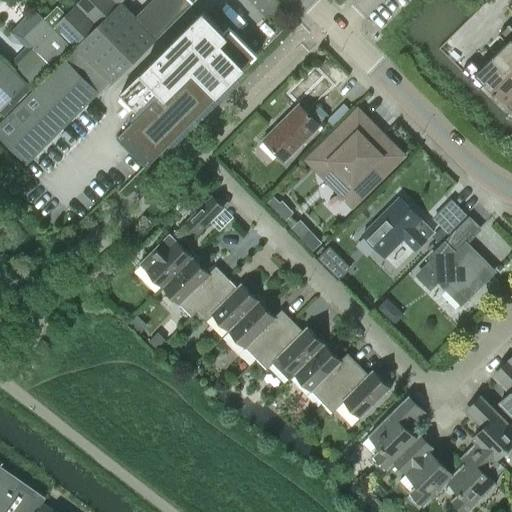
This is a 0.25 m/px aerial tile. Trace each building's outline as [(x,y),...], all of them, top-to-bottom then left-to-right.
[(111,83),(156,38),(193,2),(190,0),(152,0),(135,17),(121,3),(98,25),(0,123),(0,136),(27,164),(110,82),(111,83)] [(96,24),(115,5),(109,0),(80,0),(76,4),(96,24)] [(75,6),(55,26),(75,45),(94,26),(75,6)] [(148,164),(242,71),(256,56),(228,27),(223,31),(203,11),(119,94),(140,114),(119,135),(148,164)] [(23,38),(53,68),(73,48),(43,18),(23,38)] [(511,28),(508,24),(498,34),(506,42),(493,56),(511,75),(511,28)] [(0,56),(0,110),(27,83),(0,56)] [(511,75),(493,56),(479,69),(471,61),(461,71),(479,89),(484,84),(511,111),(511,75)] [(315,78),(314,78),(313,78),(312,78),(310,79),(309,80),(308,81),(308,82),(307,83),(307,84),(307,85),(307,87),(307,88),(308,89),(308,90),(309,91),(310,92),(312,92),(313,93),(314,93),(315,93),(317,92),(318,92),(319,91),(320,90),(320,89),(321,88),(321,87),(321,85),(321,84),(321,83),(320,82),(320,81),(319,80),(318,79),(317,78),(315,78)] [(320,126),(298,104),(263,140),(284,161),(320,126)] [(307,160),(352,205),(403,155),(358,109),(307,160)] [(197,234),(222,209),(223,208),(211,197),(186,222),(197,234)] [(421,220),(399,197),(362,234),(385,257),(403,239),(414,250),(426,238),(415,227),(421,220)] [(451,200),(434,217),(448,232),(465,215),(451,200)] [(445,243),(444,242),(414,272),(431,290),(439,281),(461,303),(497,272),(466,241),(479,229),(469,219),(445,243)] [(163,287),(193,257),(168,233),(139,263),(163,287)] [(163,287),(191,316),(228,279),(216,266),(209,273),(193,257),(163,287)] [(213,315),(229,331),(258,301),(241,283),(236,287),(228,279),(191,316),(192,316),(198,311),(207,320),(213,315)] [(382,300),(384,322),(406,320),(405,299),(382,300)] [(229,331),(257,359),(294,322),(282,310),(274,317),(258,301),(229,331)] [(324,344),(306,326),(302,331),(294,322),(257,359),(267,369),(273,364),(289,379),(294,374),(324,344)] [(324,344),(294,374),(322,402),(359,366),(347,353),(340,361),(324,344)] [(511,364),(508,360),(495,373),(511,389),(499,403),(511,415),(511,364)] [(359,366),(322,402),(333,413),(344,401),(361,418),(391,389),(372,370),(368,374),(359,366)] [(369,436),(381,448),(374,456),(387,469),(395,462),(394,461),(417,439),(416,438),(404,426),(421,409),(408,396),(369,436)] [(511,427),(481,396),(479,397),(468,408),(485,425),(472,439),(476,443),(495,461),(507,449),(511,453),(511,427)] [(429,451),(432,447),(420,435),(416,438),(417,439),(394,461),(395,462),(418,485),(410,492),(423,506),(448,481),(452,475),(429,451)] [(452,500),(463,511),(467,511),(496,484),(491,479),(503,468),(495,461),(476,443),(464,455),(468,459),(452,475),(448,481),(460,493),(452,500)] [(53,511),(40,502),(32,511),(53,511)]
